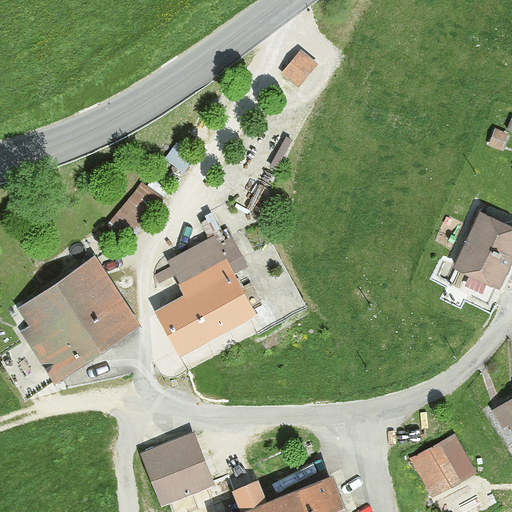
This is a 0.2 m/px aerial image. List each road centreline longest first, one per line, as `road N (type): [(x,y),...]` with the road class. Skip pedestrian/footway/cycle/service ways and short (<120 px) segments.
road 1 (secondary): [(300,0),(77,144),(0,178)]
road 2 (track): [(140,404),(52,408),(0,427)]
